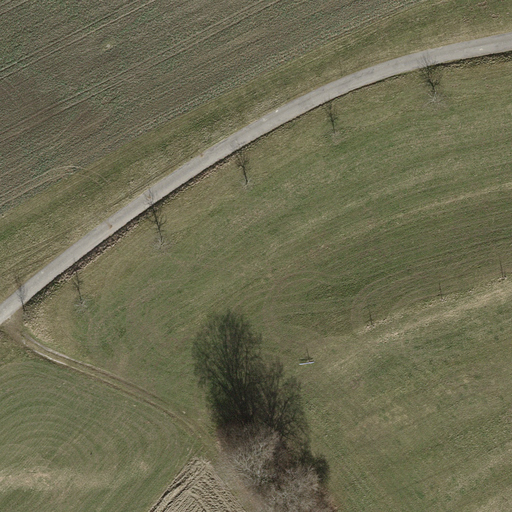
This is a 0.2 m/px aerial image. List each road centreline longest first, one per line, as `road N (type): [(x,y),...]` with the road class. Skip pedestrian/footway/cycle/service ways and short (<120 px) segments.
road 1 (unclassified): [(511,41),(359,79),(286,114),(131,210),(0,315)]
road 2 (track): [(6,310),(21,340),(107,379),(173,422),(223,462),(261,511)]
